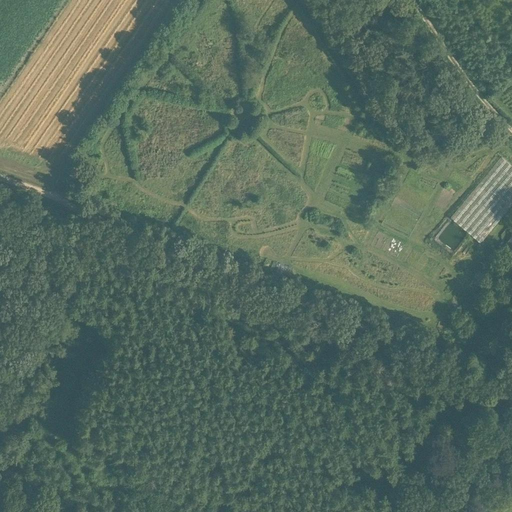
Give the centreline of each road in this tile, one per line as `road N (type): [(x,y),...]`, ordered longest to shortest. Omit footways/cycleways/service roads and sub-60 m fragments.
road 1 (track): [(0,180),(453,367),(511,399)]
road 2 (track): [(511,131),(410,0)]
